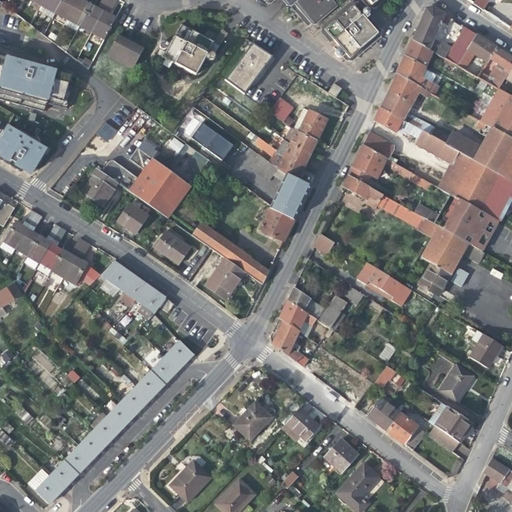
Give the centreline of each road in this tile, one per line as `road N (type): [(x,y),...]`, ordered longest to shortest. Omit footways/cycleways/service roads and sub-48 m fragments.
road 1 (residential): [(369,88),(246,342)]
road 2 (residential): [(31,193),(246,342)]
road 3 (residential): [(454,492),(436,488),(246,342)]
road 4 (residential): [(31,193),(106,96),(57,54),(0,33)]
road 5 (residential): [(84,511),(85,486),(195,374),(219,374)]
road 6 (residential): [(237,0),(369,88)]
road 7 (unclassified): [(219,374),(124,475)]
